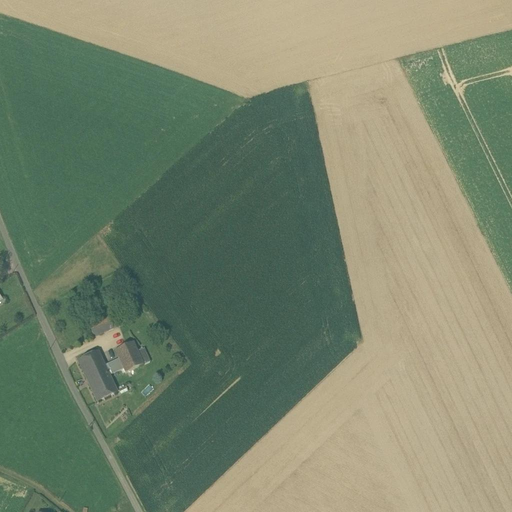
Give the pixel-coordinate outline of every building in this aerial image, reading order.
[(115,315),(108,318),(114,329),(120,326),(115,315)] [(108,318),(89,326),(94,337),(114,329),(108,318)] [(137,352),(133,342),(115,351),(119,359),(104,366),(109,375),(123,369),(126,374),(144,365),(137,352)] [(150,362),(144,349),(137,352),(144,365),(150,362)] [(98,352),(78,361),(97,402),(117,392),(109,375),(104,366),(98,352)] [(126,386),(119,390),(121,395),(128,391),(126,386)]
